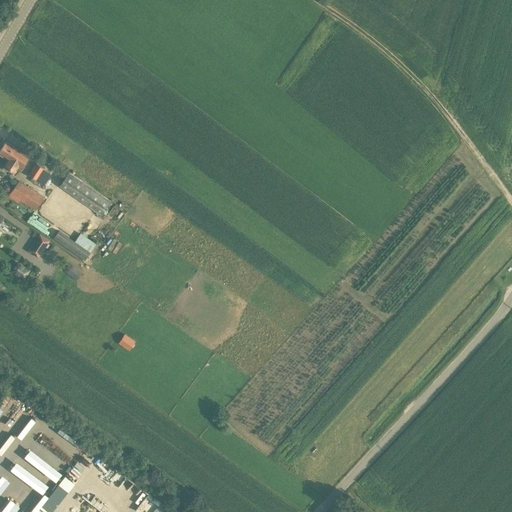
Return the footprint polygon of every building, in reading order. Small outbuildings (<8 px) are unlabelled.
[(29,156),(5,141),(0,149),(0,154),(6,159),(3,164),(15,172),(19,167),(21,169),(29,156)] [(44,168),(35,163),(28,175),(43,185),(50,174),(43,169),(44,168)] [(110,201),(69,172),(60,185),(101,214),(110,201)] [(0,179),(0,196),(1,197),(8,185),(0,179)] [(45,197),(19,180),(8,196),(19,203),(20,201),(35,210),(45,197)] [(75,241),(59,230),(53,238),(85,260),(96,243),(80,233),(75,241)] [(40,232),(28,250),(38,257),(51,239),(40,232)] [(28,270),(17,262),(12,270),(23,278),(28,270)] [(82,272),(70,263),(63,270),(76,280),(82,272)] [(136,340),(127,333),(125,335),(124,335),(119,343),(128,350),(136,340)] [(19,437),(33,420),(28,416),(15,434),(19,437)] [(0,452),(13,435),(8,432),(0,441),(0,452)] [(27,447),(20,455),(52,481),(59,472),(27,447)] [(87,449),(77,459),(83,465),(93,454),(87,449)] [(38,493),(45,485),(13,459),(6,468),(38,493)] [(45,496),(40,492),(23,511),(48,511),(73,480),(64,473),(45,496)]
